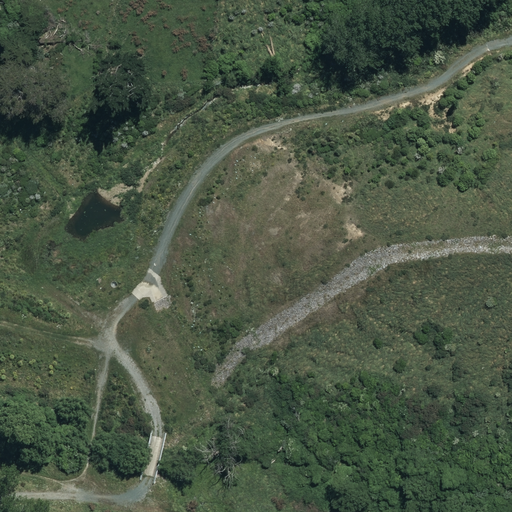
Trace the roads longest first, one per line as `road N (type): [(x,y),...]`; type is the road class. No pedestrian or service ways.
road 1 (track): [(0,498),(113,501),(140,490),(158,432),(119,333),(215,151),(248,131),(433,83),(490,40),(511,36)]
road 2 (residential): [(511,245),(429,246),(366,263),(260,337),(220,376)]
road 3 (track): [(71,499),(103,357),(119,333)]
